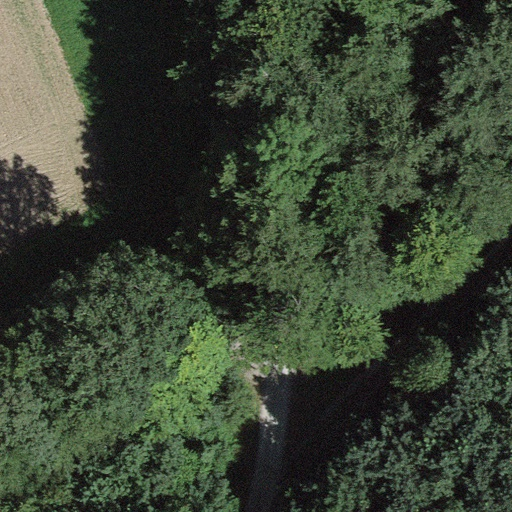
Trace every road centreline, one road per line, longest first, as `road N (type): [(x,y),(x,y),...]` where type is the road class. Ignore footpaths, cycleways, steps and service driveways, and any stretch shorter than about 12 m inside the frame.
road 1 (track): [(272,511),(294,372),(295,232),(244,0)]
road 2 (track): [(0,400),(106,331),(295,232)]
road 3 (track): [(511,242),(284,473)]
